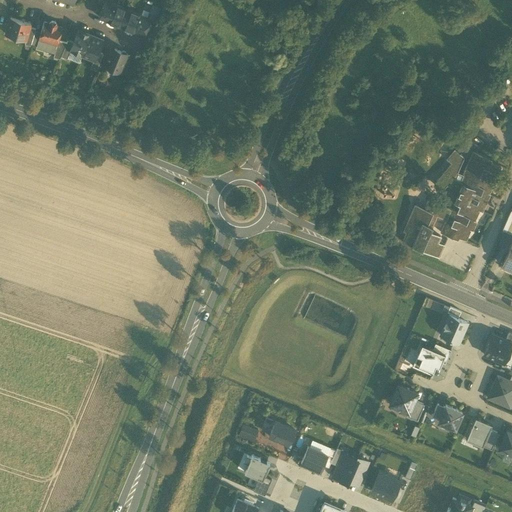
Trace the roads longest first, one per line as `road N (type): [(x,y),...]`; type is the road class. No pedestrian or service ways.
road 1 (tertiary): [(0,104),(217,192)]
road 2 (tertiary): [(269,215),(469,299)]
road 3 (tertiary): [(330,19),(242,176)]
road 4 (tertiary): [(258,180),(330,19)]
road 5 (tertiary): [(224,225),(169,392)]
road 6 (tertiary): [(169,392),(239,232)]
road 7 (tertiary): [(123,511),(169,392)]
road 8 (track): [(167,511),(211,397)]
